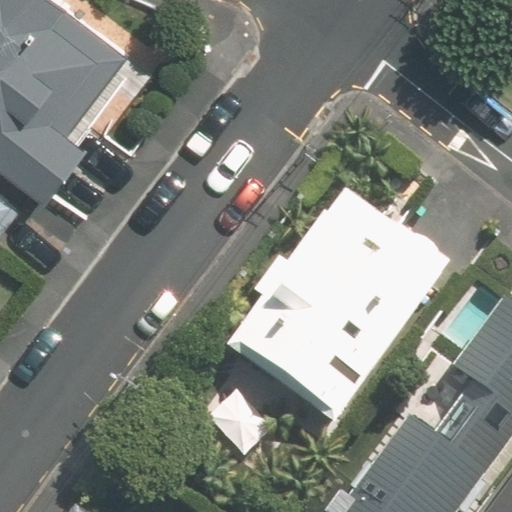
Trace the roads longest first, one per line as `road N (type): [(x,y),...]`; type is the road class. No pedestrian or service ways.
road 1 (residential): [(339,24),(0,475)]
road 2 (residential): [(511,159),(339,24)]
